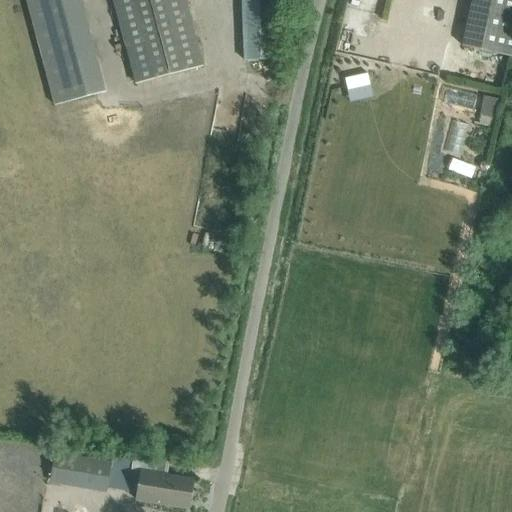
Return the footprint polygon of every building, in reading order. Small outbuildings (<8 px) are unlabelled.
[(117,91),(94,0),(34,0),(60,104),(117,91)] [(185,0),(114,0),(137,84),(203,67),(185,0)] [(281,59),(278,0),(242,0),(245,61),(281,59)] [(511,57),(511,0),(473,0),(463,47),(511,57)] [(447,43),(405,34),(385,29),(336,250),(397,264),(447,43)] [(368,74),(345,79),(347,91),(370,85),(368,74)] [(485,97),(481,117),(496,120),(501,101),(485,97)] [(50,484),(106,493),(112,463),(55,453),(50,484)] [(144,472),(139,501),(150,503),(161,505),(169,506),(189,510),(194,480),(174,477),(144,472)]
